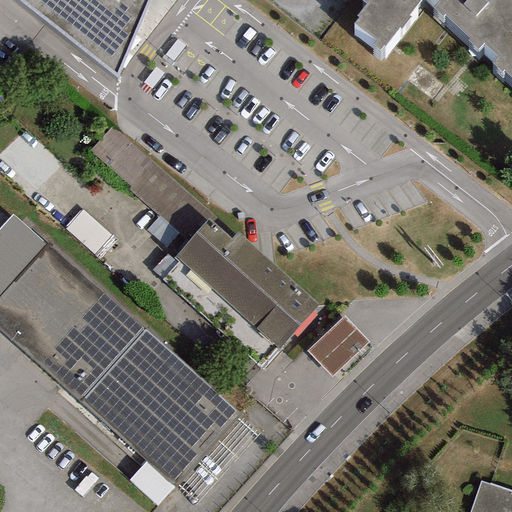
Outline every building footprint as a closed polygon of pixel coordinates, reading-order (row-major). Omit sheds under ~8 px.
[(22,0),(117,71),(148,0),(22,0)] [(511,82),(511,10),(501,0),(370,0),(347,25),(383,58),(430,7),(511,82)] [(185,45),(177,39),(164,55),(172,62),(185,45)] [(163,75),(154,68),(141,84),(150,91),(163,75)] [(231,244),(238,236),(113,129),(89,153),(190,244),(207,224),(231,244)] [(97,255),(114,236),(82,208),(65,227),(97,255)] [(14,214),(0,229),(0,328),(176,487),(239,417),(14,214)] [(231,244),(207,224),(190,244),(175,260),(280,352),(319,307),(274,268),(238,236),(231,244)] [(371,348),(348,320),(309,354),(333,381),(371,348)] [(511,511),(511,493),(490,485),(484,483),(472,511),(511,511)]
